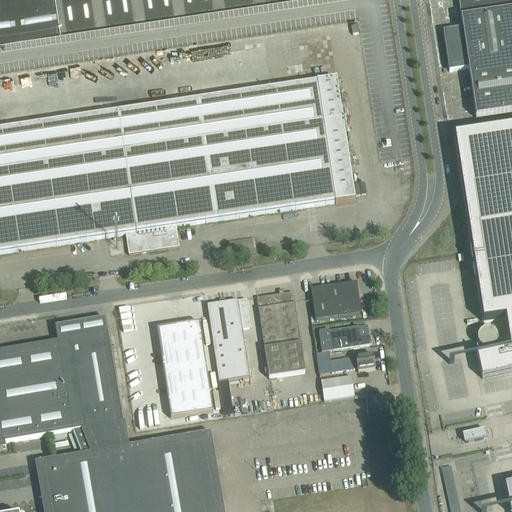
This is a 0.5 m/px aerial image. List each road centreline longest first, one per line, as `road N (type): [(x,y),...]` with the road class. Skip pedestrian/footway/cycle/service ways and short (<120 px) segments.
road 1 (unknown): [(209,248),(215,239),(341,221),(366,209),(351,76),(330,53),(0,100)]
road 2 (unclassified): [(0,312),(396,253)]
road 3 (unclassified): [(396,253),(431,186),(404,0)]
road 4 (unclassified): [(396,253),(390,279),(424,511)]
road 5 (unknown): [(244,511),(235,438),(245,424),(407,398)]
road 6 (unknown): [(209,248),(0,272)]
road 7 (unknown): [(241,487),(355,474),(355,405)]
